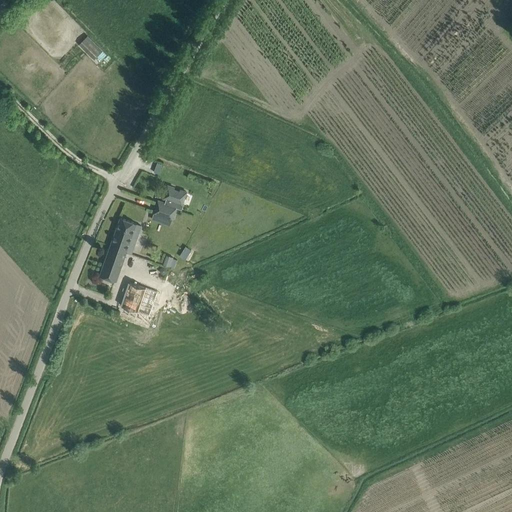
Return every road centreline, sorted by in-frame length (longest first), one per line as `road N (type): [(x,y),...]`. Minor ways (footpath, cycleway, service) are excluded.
road 1 (unclassified): [(0,468),(95,223),(223,0)]
road 2 (track): [(118,181),(79,160),(0,86)]
